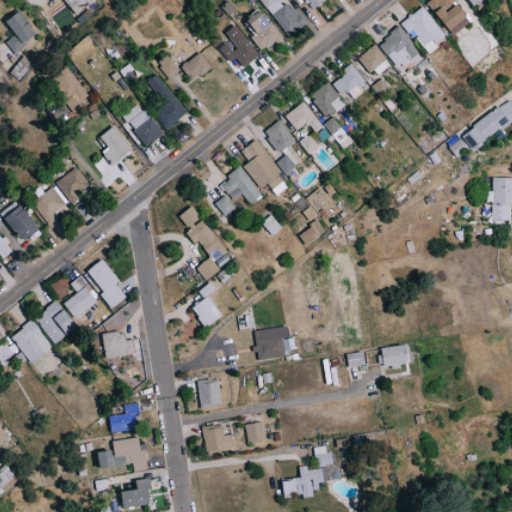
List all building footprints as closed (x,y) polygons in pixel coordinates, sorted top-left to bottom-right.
[(66,0),(75,14),(96,1),(95,0),(66,0)] [(305,23),(289,2),(283,6),(279,0),(261,0),(289,36),(305,23)] [(324,0),(307,0),(314,9),(324,0)] [(472,21),(458,3),(461,0),(433,0),(429,3),(453,35),(472,21)] [(447,37),(423,6),(403,22),(427,53),(447,37)] [(249,19),(258,33),(252,37),(261,51),(282,38),(264,10),(249,19)] [(6,23),(16,33),(5,43),(15,53),(38,32),(18,11),(6,23)] [(380,42),(397,71),(420,57),(402,28),(380,42)] [(235,57),(243,67),(259,56),(246,38),(232,49),(226,42),(218,48),(229,62),(235,57)] [(369,73),(387,58),(375,44),(358,59),(369,73)] [(212,67),(201,52),(181,66),(192,81),(212,67)] [(169,78),(180,71),(169,56),(158,64),(169,78)] [(390,66),(387,61),(375,69),(378,74),(390,66)] [(331,82),(341,96),(348,91),(354,99),(361,93),(357,87),(365,81),(354,65),(331,82)] [(88,96),(77,80),(70,85),(64,77),(70,72),(66,67),(53,76),(65,93),(61,96),(73,113),(78,108),(76,104),(88,96)] [(187,113),(157,74),(147,82),(165,106),(154,114),(166,130),(187,113)] [(326,118),(344,105),(329,82),(310,95),(326,118)] [(511,120),(511,102),(510,100),(462,134),(473,149),(511,120)] [(144,147),(162,135),(140,102),(122,114),(144,147)] [(323,127),(303,102),(285,116),(296,131),(307,122),(315,133),(323,127)] [(295,142),(281,120),(264,131),(278,153),(295,142)] [(108,147),(101,151),(111,164),(131,149),(114,126),(100,136),(108,147)] [(308,153),(317,145),(309,135),(300,143),(308,153)] [(457,157),(469,147),(461,137),(449,147),(457,157)] [(288,187),(257,140),(241,151),(249,162),(244,166),(259,189),(268,183),(276,195),(288,187)] [(296,166),(287,154),(276,162),(286,175),(296,166)] [(261,197),(241,166),(226,175),(229,179),(221,184),(231,200),(242,193),(249,204),(261,197)] [(80,198),(77,192),(88,185),(77,167),(55,181),(70,204),(80,198)] [(511,206),(511,177),(492,177),(491,191),(484,191),(484,206),(491,206),(491,219),(510,220),(510,207),(511,206)] [(56,219),(52,213),(65,205),(54,187),(32,200),(46,224),(56,219)] [(235,208),(225,195),(214,203),(224,216),(235,208)] [(0,216),(25,239),(39,225),(12,200),(0,213),(0,216)] [(226,250),(192,206),(179,216),(190,230),(188,231),(209,258),(196,268),(206,280),(220,269),(213,261),(226,250)] [(282,227),(271,214),(261,222),(272,236),(282,227)] [(326,232),(319,221),(298,233),(305,245),(326,232)] [(0,235),(0,255),(3,258),(13,250),(1,234),(0,235)] [(87,270),(102,292),(100,294),(110,309),(125,298),(116,284),(119,282),(103,259),(87,270)] [(74,318),(97,303),(79,276),(69,283),(76,294),(63,302),(74,318)] [(208,291),(213,287),(210,282),(199,290),(203,297),(209,293),(208,291)] [(222,316),(208,296),(192,308),(206,328),(222,316)] [(78,327),(56,300),(33,318),(55,345),(78,327)] [(52,346),(29,320),(9,338),(32,364),(52,346)] [(289,337),(287,325),(252,331),(256,352),(257,352),(258,360),(285,355),(282,338),(289,337)] [(105,357),(135,355),(133,339),(125,340),(124,332),(103,334),(105,357)] [(12,354),(4,343),(0,345),(0,362),(0,363),(12,354)] [(409,364),(407,345),(379,348),(381,367),(409,364)] [(348,366),(364,364),(363,351),(346,353),(348,366)] [(199,406),(220,405),(219,379),(198,380),(199,406)] [(123,405),(125,413),(109,416),(111,433),(141,428),(137,402),(123,405)] [(246,442),(264,441),(263,422),(245,424),(246,442)] [(205,452),(231,450),(229,434),(224,435),(222,424),(202,426),(205,452)] [(112,441),(113,451),(99,453),(101,468),(132,464),(134,472),(148,470),(145,450),(140,451),(138,437),(112,441)] [(326,453),(325,446),(314,447),(316,466),(333,464),(332,452),(326,453)] [(15,476),(3,464),(0,467),(0,490),(1,492),(15,476)] [(321,467),(300,469),(301,479),(283,480),(285,498),(292,498),(292,497),(314,494),(313,490),(323,489),(321,467)] [(124,508),(151,505),(149,479),(136,480),(137,490),(122,492),(124,508)]
